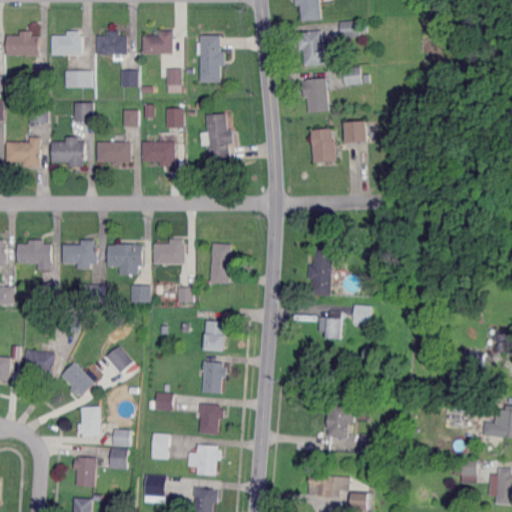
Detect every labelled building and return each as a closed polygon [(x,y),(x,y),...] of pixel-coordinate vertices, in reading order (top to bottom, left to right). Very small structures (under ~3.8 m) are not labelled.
[(323,0),(325,19),(305,20),(304,4),(298,5),(297,0),(323,0)] [(344,38),(342,21),(361,20),(363,36),(344,38)] [(131,36),(132,36),(132,54),(123,54),(103,54),(101,54),(102,39),(102,38),(102,36),(107,36),(108,30),(116,30),(123,30),(123,31),(123,35),(131,36)] [(176,54),(168,54),(146,54),(146,36),(162,36),(162,30),(163,30),(176,30),(177,30),(176,54)] [(328,64),(308,66),(307,49),(302,49),(301,35),(306,35),(305,31),(326,30),(328,64)] [(35,35),(42,35),(43,35),(43,43),(43,55),(39,55),(25,55),(10,55),(10,49),(10,37),(10,36),(10,35),(20,35),(24,35),(23,31),(26,31),(29,31),(35,31),(35,35)] [(84,35),(85,35),(86,35),(86,54),(69,54),(61,54),(55,55),(55,36),(71,36),(71,31),(72,31),(75,31),(80,31),(84,31),(84,35)] [(229,66),(226,66),(224,66),(224,82),(204,82),(204,55),(204,43),(204,40),(204,37),(204,35),(223,35),(224,35),(224,36),(224,38),(224,49),(224,51),(229,51),(229,62),(229,64),(229,66)] [(348,86),(346,68),(363,67),(365,84),(348,86)] [(185,85),(170,85),(170,69),(170,68),(186,68),(186,69),(185,77),(185,85)] [(51,86),(34,85),(34,69),(35,69),(48,69),(51,69),(51,86)] [(142,87),(125,87),(125,75),(125,70),(141,70),(142,70),(142,87)] [(96,87),(83,87),(71,87),(72,75),(72,74),(72,71),(94,71),(96,71),(96,87)] [(333,111),(312,113),(311,97),(306,97),(305,82),(309,82),(309,79),(330,77),(333,111)] [(18,110),(10,110),(10,106),(10,101),(18,101),(18,110)] [(97,122),(95,122),(78,122),(78,118),(78,102),(97,102),(97,122)] [(52,123),(33,123),(33,119),(33,103),(52,103),(52,123)] [(156,118),(149,118),(146,118),(146,105),(153,105),(156,105),(156,112),(156,118)] [(187,127),(186,127),(179,127),(178,127),(174,127),(170,127),(170,108),(187,108),(187,127)] [(143,127),(141,127),(128,127),(127,127),(127,117),(127,109),(143,109),(143,127)] [(231,130),(236,130),(237,144),(232,145),(233,147),(233,148),(234,160),(233,160),(213,162),(213,158),(211,133),(209,115),(230,113),(231,130)] [(347,143),(346,123),(368,121),(369,141),(347,143)] [(334,141),(337,140),(338,161),(315,163),(313,129),(333,128),(334,141)] [(44,162),(37,162),(10,162),(10,142),(26,142),(34,142),(34,137),(44,137),(44,162)] [(81,142),(89,142),(89,162),(88,162),(87,162),(87,167),(73,166),(73,162),(56,162),(56,141),(64,142),(69,142),(69,137),(73,137),(81,137),(81,142)] [(135,162),(126,162),(126,166),(123,166),(121,166),(117,166),(117,162),(101,161),(101,142),(116,142),(127,142),(128,142),(135,142),(135,161),(135,162)] [(179,161),(177,161),(177,166),(166,166),(165,166),(163,166),(163,161),(161,161),(147,161),(146,142),(161,142),(178,142),(179,142),(179,161)] [(188,243),(190,243),(189,263),(158,263),(158,243),(174,243),(174,238),(188,239),(188,243)] [(8,243),(11,243),(11,266),(3,266),(3,272),(0,272),(0,239),(8,239),(8,243)] [(48,243),(55,243),(55,269),(42,270),(42,263),(22,263),(22,243),(32,243),(32,239),(47,239),(48,243)] [(102,263),(94,263),(94,268),(81,268),(81,263),(67,263),(67,244),(85,244),(85,239),(99,239),(99,243),(101,243),(102,263)] [(238,275),(233,274),(233,283),(214,282),(216,242),(235,244),(234,261),(238,262),(238,275)] [(141,244),(147,244),(147,265),(112,265),(112,244),(121,244),(121,243),(141,243),(141,244)] [(333,295),(315,294),(316,279),(311,278),(312,264),(317,264),(318,245),(336,246),(333,295)] [(63,301),(46,301),(46,282),(63,282),(63,301)] [(109,303),(87,302),(87,284),(109,284),(109,303)] [(18,303),(2,303),(2,286),(18,286),(18,303)] [(134,303),(134,287),(153,286),(153,302),(134,303)] [(197,301),(182,301),(182,286),(197,286),(197,301)] [(372,329),(355,328),(357,304),(374,305),(372,329)] [(342,338),(326,337),(328,316),(332,317),(333,310),(344,311),(342,338)] [(83,332),(64,329),(67,312),(85,314),(83,332)] [(227,350),(207,349),(210,320),(229,321),(227,350)] [(191,332),(184,331),(185,322),(192,323),(191,332)] [(511,352),(500,350),(501,340),(497,339),(498,332),(503,333),(503,331),(511,332),(511,352)] [(123,372),(110,356),(123,344),(137,361),(123,372)] [(50,353),(51,351),(60,353),(57,373),(53,372),(52,376),(42,375),(43,370),(28,367),(31,349),(50,353)] [(488,368),(470,366),(472,350),(490,353),(488,368)] [(14,377),(12,377),(11,380),(0,379),(0,355),(15,357),(14,377)] [(229,377),(225,376),(224,393),(206,392),(207,371),(206,371),(206,360),(226,362),(226,366),(230,366),(229,377)] [(86,395),(84,393),(81,396),(74,389),(77,386),(66,375),(79,362),(99,382),(86,395)] [(469,377),(456,375),(456,369),(469,370),(469,377)] [(175,410),(159,409),(160,391),(176,393),(175,410)] [(482,410),(470,409),(470,414),(454,413),(455,396),(483,397),(482,410)] [(227,418),(222,418),(221,433),(203,432),(205,413),(203,413),(203,402),(224,404),(224,408),(227,408),(227,418)] [(349,438),(330,437),(331,429),(328,428),(330,412),(332,412),(332,403),(352,405),(349,438)] [(511,424),(503,424),(504,417),(508,417),(510,405),(511,405),(511,424)] [(105,435),(86,436),(86,433),(82,434),(82,423),(86,423),(85,406),(104,406),(105,435)] [(131,446),(115,446),(116,429),(132,430),(131,446)] [(171,460),(154,459),(156,434),(173,435),(171,460)] [(382,453),(362,453),(363,434),(383,435),(382,453)] [(402,448),(395,447),(397,434),(404,435),(402,448)] [(225,459),(220,459),(219,474),(201,473),(201,466),(193,465),(194,452),(201,452),(201,443),(221,445),(221,449),(225,449),(225,459)] [(130,468),(113,467),(115,446),(132,448),(130,468)] [(98,486),(80,484),(81,469),(77,469),(78,458),(82,459),(82,456),(101,458),(98,486)] [(480,475),(456,474),(457,459),(481,460),(480,475)] [(511,504),(500,503),(501,481),(499,481),(500,467),(511,467),(511,504)] [(352,490),(342,489),(342,496),(311,494),(312,474),(353,477),(352,490)] [(221,502),(217,502),(216,511),(197,511),(199,497),(197,496),(198,486),(218,487),(218,490),(221,490),(221,502)] [(371,511),(353,510),(354,492),(372,493),(371,511)] [(95,511),(77,511),(78,497),(97,498),(95,511)]
